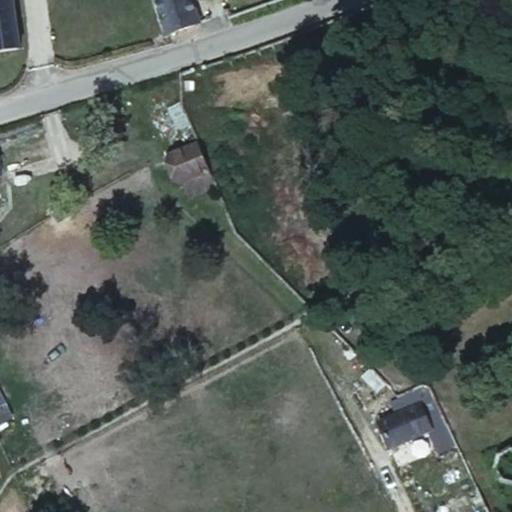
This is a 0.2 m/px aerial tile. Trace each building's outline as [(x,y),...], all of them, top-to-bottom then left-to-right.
[(14,0),(0,0),(0,54),(20,53),(14,0)] [(153,0),(166,40),(199,28),(192,10),(188,0),(153,0)] [(215,195),(196,149),(171,158),(189,204),(215,195)] [(416,394),(408,397),(418,418),(431,413),(416,394)] [(408,397),(390,402),(401,424),(418,418),(408,397)] [(431,413),(418,418),(430,442),(447,435),(431,413)] [(430,442),(418,418),(401,424),(378,435),(388,460),(430,442)] [(505,488),(511,490),(511,458),(508,460),(502,465),(499,470),(498,476),(501,483),(505,488)]
